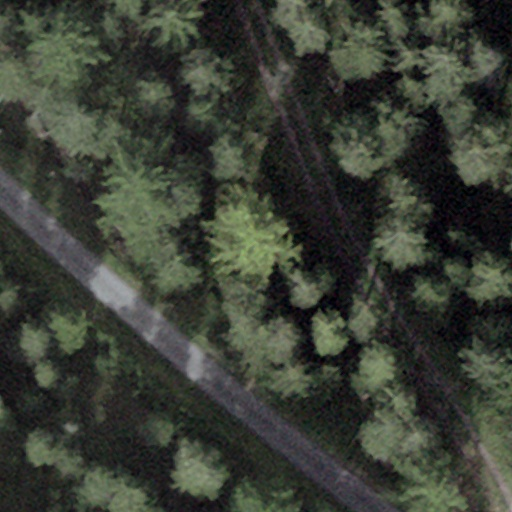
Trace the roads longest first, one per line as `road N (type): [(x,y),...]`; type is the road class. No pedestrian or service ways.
road 1 (track): [(511,506),(367,269),(271,66),(250,0)]
road 2 (track): [(383,511),(206,378),(0,188)]
